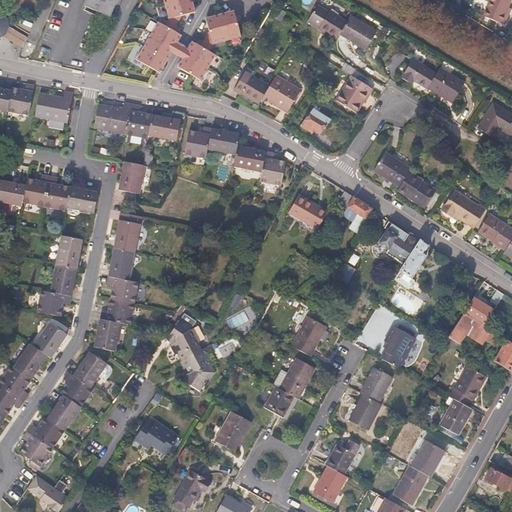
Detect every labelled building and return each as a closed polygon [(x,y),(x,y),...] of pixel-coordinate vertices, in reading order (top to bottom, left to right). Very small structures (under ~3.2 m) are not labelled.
[(87,0),(85,6),(106,15),(110,17),(116,0),(87,0)] [(184,0),(163,0),(168,19),(193,13),(191,5),(186,7),(184,0)] [(195,12),(192,0),(184,0),(186,7),(191,5),(193,13),(195,12)] [(501,24),(511,0),(484,0),(490,3),(489,6),(488,5),(483,16),(501,24)] [(339,34),(347,21),(329,10),(328,12),(318,5),(308,22),(312,24),(311,25),(318,29),(336,40),(339,34)] [(228,20),(227,15),(235,13),(234,10),(220,14),(222,22),(228,20)] [(28,37),(9,26),(9,23),(8,20),(6,16),(4,14),(0,12),(0,37),(3,36),(22,48),(28,37)] [(241,37),(235,13),(227,15),(228,20),(222,22),(215,24),(214,19),(206,21),(213,45),(241,37)] [(222,22),(220,14),(205,18),(206,21),(214,19),(215,24),(222,22)] [(377,31),(351,15),(347,21),(339,34),(365,50),(377,31)] [(165,59),(168,53),(165,52),(165,51),(169,45),(172,40),(175,42),(179,35),(158,22),(136,60),(154,70),(158,64),(161,66),(165,59)] [(178,43),(182,36),(179,35),(175,42),(172,40),(169,45),(175,48),(178,43)] [(191,58),(195,52),(191,50),(195,43),(192,41),(188,49),(185,54),(191,58)] [(185,54),(188,49),(178,43),(175,48),(172,53),(182,59),(185,54)] [(201,81),(216,55),(195,43),(191,50),(195,52),(191,58),(188,64),(184,62),(180,69),(201,81)] [(172,53),(175,48),(169,45),(165,51),(165,52),(168,53),(165,59),(168,60),(172,53)] [(188,64),(191,58),(185,54),(182,59),(177,67),(180,69),(184,62),(188,64)] [(160,74),(168,60),(165,59),(161,66),(158,64),(154,70),(160,74)] [(428,86),(436,73),(413,59),(401,77),(412,85),(414,81),(427,89),(428,86)] [(465,83),(440,67),(436,73),(428,86),(442,94),(441,96),(452,103),(465,83)] [(263,98),(269,86),(259,80),(251,75),(254,72),(247,68),(233,92),(240,95),(241,94),(259,104),(263,98)] [(287,113),(301,90),(276,75),(269,86),(263,98),(287,113)] [(365,101),(373,89),(351,75),(336,100),(356,113),(364,101),(365,101)] [(11,91),(7,111),(29,116),(35,86),(26,84),(25,90),(12,88),(11,91)] [(0,110),(7,111),(11,91),(0,88),(0,110)] [(67,123),(73,93),(65,91),(64,97),(39,93),(34,117),(67,123)] [(126,134),(132,104),(124,102),(123,109),(99,104),(94,128),(126,134)] [(511,113),(493,102),(478,128),(494,138),(500,129),(511,136),(511,113)] [(148,136),(152,115),(139,112),(141,106),(132,104),(126,134),(147,139),(148,136)] [(320,135),(330,120),(318,113),(321,107),(316,104),(305,121),(301,127),(309,131),(312,133),(313,131),(313,130),(320,135)] [(176,141),(181,120),(152,115),(148,136),(176,141)] [(208,149),(212,128),(203,127),(202,133),(189,131),(184,154),(206,159),(208,149)] [(235,155),(240,134),(212,128),(208,149),(235,155)] [(262,172),(266,151),(237,146),(233,167),(262,172)] [(280,186),(286,162),(273,160),(274,153),(266,151),(262,172),(260,182),(280,186)] [(399,188),(410,172),(412,169),(385,152),(373,171),(399,188)] [(140,194),(145,166),(142,165),(124,162),(119,190),(140,194)] [(425,209),(437,190),(422,181),(423,180),(410,172),(399,188),(397,191),(425,209)] [(44,207),(50,176),(41,175),(40,181),(27,179),(22,203),(44,207)] [(66,208),(70,187),(57,184),(58,178),(50,176),(44,207),(65,211),(66,208)] [(22,203),(26,186),(0,180),(0,202),(22,206),(22,203)] [(94,213),(98,193),(70,187),(66,208),(94,213)] [(474,229),(486,209),(479,204),(478,205),(454,190),(441,211),(452,217),(453,215),(459,219),(474,229)] [(372,210),(345,191),(336,204),(345,210),(347,207),(358,214),(349,228),(361,236),(369,221),(366,219),(372,210)] [(328,212),(298,195),(288,214),(286,218),(315,234),(328,212)] [(135,253),(142,217),(121,213),(114,248),(135,253)] [(511,228),(489,214),(478,232),(492,242),(492,243),(505,251),(511,240),(511,228)] [(404,265),(420,241),(411,235),(410,236),(388,222),(384,228),(387,230),(378,243),(388,250),(386,253),(404,265)] [(77,269),(82,240),(62,236),(56,265),(77,269)] [(411,277),(426,255),(423,253),(428,246),(420,241),(404,265),(401,271),(411,277)] [(129,280),(135,253),(114,248),(108,276),(129,280)] [(346,284),(355,269),(344,263),(336,277),(346,284)] [(72,297),(77,269),(56,265),(51,293),(72,297)] [(411,277),(401,271),(395,280),(409,289),(410,289),(411,290),(412,290),(414,289),(415,289),(416,288),(417,287),(417,286),(417,284),(417,283),(416,281),(415,280),(411,277)] [(134,304),(139,283),(129,280),(108,276),(106,285),(113,286),(110,299),(134,304)] [(504,294),(497,290),(494,295),(501,299),(504,294)] [(61,317),(64,304),(70,305),(72,297),(51,293),(41,291),(37,312),(61,317)] [(485,325),(494,310),(474,297),(464,312),(485,325)] [(131,325),(134,304),(110,299),(108,312),(101,311),(100,319),(121,323),(131,325)] [(469,329),(475,319),(464,312),(448,337),(459,344),(469,329)] [(201,348),(191,329),(193,326),(196,321),(185,314),(181,318),(169,335),(169,334),(166,339),(172,344),(169,346),(170,347),(171,347),(175,355),(177,354),(180,360),(201,348)] [(311,357),(327,327),(308,316),(291,346),(311,357)] [(115,352),(121,323),(100,319),(94,348),(115,352)] [(486,340),(492,330),(485,325),(475,319),(469,329),(486,340)] [(51,359),(67,335),(50,323),(34,347),(47,356),(51,359)] [(400,369),(416,338),(393,325),(384,341),(389,344),(381,358),(400,369)] [(493,345),(500,335),(492,330),(486,340),(493,345)] [(459,344),(448,337),(444,343),(447,345),(455,350),(459,344)] [(511,372),(511,371),(511,342),(507,339),(494,361),(511,372)] [(31,380),(47,356),(34,347),(30,344),(13,368),(31,380)] [(213,350),(210,345),(202,349),(201,348),(180,360),(180,361),(180,362),(184,369),(190,366),(193,371),(187,374),(186,374),(183,380),(200,391),(204,385),(207,386),(210,380),(210,381),(215,372),(211,364),(213,364),(207,353),(213,350)] [(91,388),(107,364),(90,352),(73,375),(91,388)] [(298,399),(315,368),(296,357),(287,373),(282,369),(273,385),(276,387),(294,397),(298,399)] [(24,391),(31,380),(13,368),(11,366),(0,381),(0,385),(23,401),(29,394),(24,391)] [(474,401),(487,377),(467,366),(455,388),(453,387),(448,395),(455,399),(467,406),(471,400),(474,401)] [(393,377),(374,367),(360,393),(363,394),(379,403),(393,377)] [(81,407),(93,389),(91,388),(73,375),(68,372),(63,379),(68,383),(61,393),(64,395),(81,407)] [(23,401),(0,385),(0,411),(6,416),(14,405),(19,408),(23,401)] [(283,418),(294,397),(276,387),(265,408),(283,418)] [(368,431),(382,405),(379,403),(363,394),(349,420),(368,431)] [(65,431),(81,407),(64,395),(48,419),(65,431)] [(459,436),(473,410),(467,406),(455,399),(440,426),(459,436)] [(236,453),(252,423),(231,411),(215,441),(236,453)] [(53,449),(65,431),(48,419),(45,417),(37,428),(32,424),(27,432),(53,449)] [(164,453),(176,436),(155,422),(152,426),(146,422),(134,439),(149,449),(152,445),(164,453)] [(40,467),(53,449),(27,432),(23,439),(28,442),(20,452),(40,467)] [(344,475),(360,445),(349,440),(345,448),(337,444),(325,465),(327,466),(344,475)] [(431,478),(445,452),(426,441),(411,467),(428,476),(431,478)] [(511,457),(505,453),(499,465),(511,472),(511,457)] [(511,478),(508,477),(510,473),(492,463),(484,479),(507,490),(511,480),(511,478)] [(333,504),(347,477),(344,475),(327,466),(312,493),(333,504)] [(412,506),(428,476),(411,467),(410,466),(393,496),(401,500),(412,506)] [(196,501),(200,493),(201,494),(202,491),(205,493),(211,481),(208,480),(190,470),(174,499),(175,499),(172,505),(184,511),(188,506),(190,507),(193,500),(196,501)] [(62,493),(68,485),(60,480),(54,487),(36,475),(27,488),(41,498),(40,499),(50,506),(49,508),(54,511),(58,511),(69,498),(62,493)] [(250,511),(252,509),(226,495),(216,511),(250,511)] [(404,511),(406,510),(385,498),(377,511),(404,511)]
